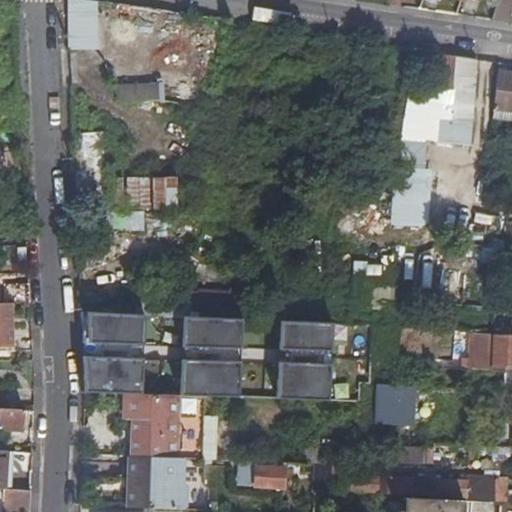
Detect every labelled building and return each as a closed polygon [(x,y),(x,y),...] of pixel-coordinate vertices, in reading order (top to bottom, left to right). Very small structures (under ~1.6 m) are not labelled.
[(63,0),(65,50),(95,50),(94,0),(63,0)] [(511,10),(511,0),(496,0),(490,19),(509,22),(511,10)] [(428,99),(450,102),(454,56),(433,53),(428,99)] [(470,146),(476,59),(454,56),(450,102),(447,144),(470,146)] [(511,73),(496,71),(490,118),(500,119),(500,115),(502,115),(503,111),(511,112),(511,73)] [(156,82),(113,84),(113,100),(157,99),(156,82)] [(99,133),(74,133),(75,190),(100,189),(99,133)] [(172,205),(171,177),(111,178),(112,206),(172,205)] [(496,186),(482,184),(481,193),(495,193),(496,186)] [(109,214),(109,230),(141,230),(140,213),(109,214)] [(511,222),(504,222),(501,288),(511,288),(511,222)] [(0,265),(27,264),(26,246),(0,247),(0,265)] [(2,285),(3,303),(8,303),(29,303),(28,284),(2,285)] [(0,303),(0,345),(10,345),(8,303),(3,303),(1,304),(0,303)] [(80,313),(81,343),(143,346),(144,316),(80,313)] [(182,347),(240,349),(241,320),(183,318),(182,347)] [(280,322),(279,351),(330,353),(331,325),(299,323),(299,322),(280,322)] [(384,364),(386,327),(371,327),(369,363),(384,364)] [(511,335),(472,334),(470,369),(511,371),(511,335)] [(82,357),(143,359),(143,346),(81,343),(82,357)] [(182,347),(182,360),(226,362),(226,357),(240,357),(240,349),(182,347)] [(279,351),(278,363),(330,365),(330,353),(279,351)] [(143,359),(82,357),(83,393),(123,394),(142,395),(143,359)] [(226,362),(182,360),(180,396),(199,397),(238,398),(240,357),(226,357),(226,362)] [(329,401),(330,365),(278,363),(277,399),(329,401)] [(375,384),(372,424),(412,426),(414,386),(375,384)] [(198,425),(199,397),(180,396),(142,395),(123,394),(122,419),(131,420),(130,432),(220,436),(221,425),(198,425)] [(0,428),(22,430),(23,410),(0,408),(0,428)] [(130,432),(129,458),(201,461),(220,462),(220,436),(130,432)] [(431,465),(432,449),(394,447),(393,463),(431,465)] [(126,458),(125,509),(200,511),(205,506),(205,490),(204,488),(201,488),(201,461),(129,458),(126,458)] [(266,470),(266,464),(240,463),(239,485),(253,486),(253,488),(282,490),(283,471),(266,470)] [(334,494),(335,467),(321,467),(312,466),(310,492),(334,494)] [(411,478),(338,475),(336,496),(400,499),(471,502),(491,503),(492,481),(506,481),(506,479),(464,477),(464,480),(434,479),(434,478),(411,476),(411,478)] [(505,503),(506,481),(492,481),(491,503),(505,503)] [(1,504),(28,506),(29,492),(3,490),(1,504)] [(511,511),(511,503),(509,504),(508,511),(470,511),(471,502),(400,499),(399,511),(511,511)]
